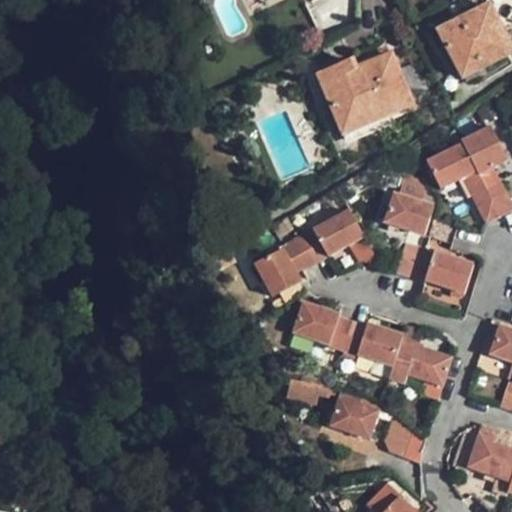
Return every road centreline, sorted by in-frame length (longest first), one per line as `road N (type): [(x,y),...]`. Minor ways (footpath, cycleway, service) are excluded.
road 1 (residential): [(511,275),(494,286),(433,453),(441,497),(458,511)]
road 2 (unknown): [(473,344),(337,286)]
